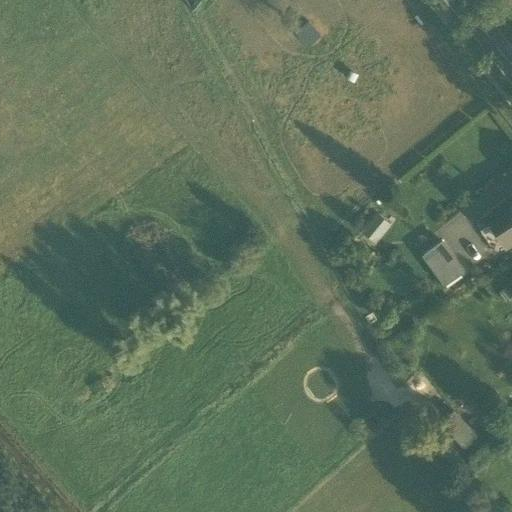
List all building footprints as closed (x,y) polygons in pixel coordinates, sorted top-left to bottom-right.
[(308,20),(294,33),(306,47),(320,34),(308,20)] [(505,243),(511,238),(511,209),(491,223),(505,243)] [(377,212),(360,230),(374,243),(391,225),(377,212)] [(423,255),(444,284),(464,270),(443,241),(423,255)] [(478,435),(453,409),(439,424),(464,449),(478,435)] [(464,465),(456,452),(445,459),(453,471),(464,465)]
